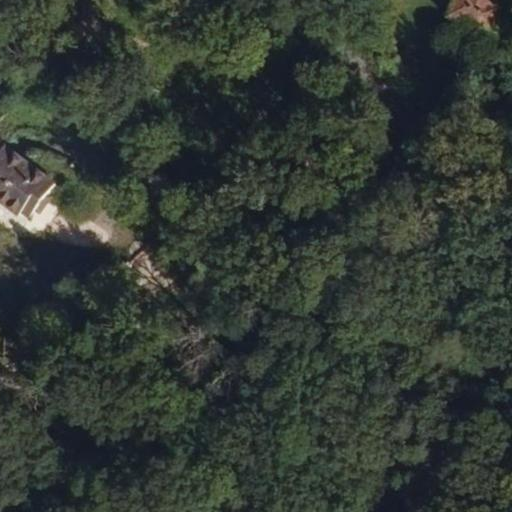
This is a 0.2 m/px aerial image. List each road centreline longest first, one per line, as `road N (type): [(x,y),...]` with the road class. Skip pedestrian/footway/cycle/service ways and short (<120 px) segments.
road 1 (track): [(0,346),(88,329),(167,266),(300,194),(395,112)]
road 2 (tertiary): [(511,213),(255,0)]
